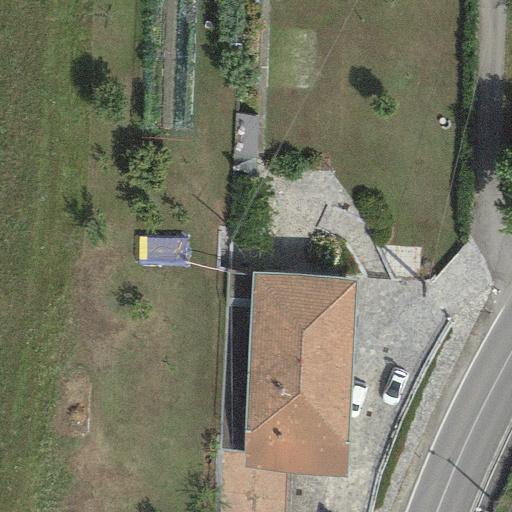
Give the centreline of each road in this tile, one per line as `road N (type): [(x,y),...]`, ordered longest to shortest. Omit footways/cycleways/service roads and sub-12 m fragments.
road 1 (secondary): [(511,372),(441,511)]
road 2 (unknown): [(501,0),(511,154)]
